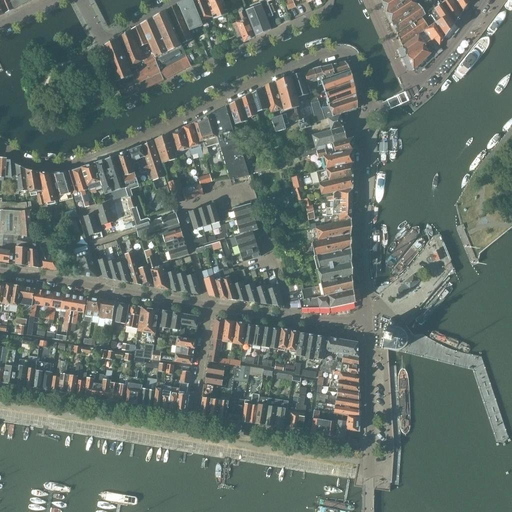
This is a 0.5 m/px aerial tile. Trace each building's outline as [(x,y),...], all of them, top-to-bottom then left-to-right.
[(14,9),(10,0),(0,0),(5,14),(14,9)] [(31,0),(10,0),(14,9),(32,1),(31,0)] [(187,0),(179,5),(190,31),(203,26),(201,22),(200,20),(192,0),(187,0)] [(192,0),(200,20),(201,22),(213,17),(205,0),(192,0)] [(205,0),(213,17),(214,19),(228,14),(222,0),(223,0),(205,0)] [(265,0),(259,2),(244,8),(245,11),(256,37),(271,31),(278,28),(273,17),(272,15),(272,13),(269,6),(266,0),(265,0)] [(408,0),(384,0),(383,1),(383,2),(387,13),(408,0)] [(408,0),(387,13),(392,22),(418,6),(414,0),(408,0)] [(414,0),(418,6),(419,5),(422,3),(426,0),(438,0),(441,4),(441,3),(454,21),(455,23),(455,24),(457,21),(461,14),(462,14),(463,12),(456,0),(414,0)] [(443,35),(445,37),(454,24),(441,4),(441,5),(437,0),(427,0),(422,3),(443,35)] [(456,0),(463,12),(464,10),(470,0),(469,0),(456,0)] [(166,11),(180,43),(181,45),(193,40),(190,31),(179,5),(166,11)] [(397,33),(422,17),(421,17),(425,15),(419,5),(418,6),(392,22),(397,33)] [(232,25),(240,44),(245,42),(254,38),(242,9),(238,11),(239,13),(241,21),(232,25)] [(164,81),(168,79),(191,67),(191,66),(186,55),(185,53),(182,48),(181,45),(180,43),(166,11),(154,18),(141,25),(141,26),(164,81)] [(429,27),(422,17),(397,33),(403,45),(425,30),(429,27)] [(434,38),(439,45),(444,38),(443,36),(435,24),(429,27),(425,30),(432,39),(434,38)] [(132,31),(145,66),(153,86),(162,82),(164,81),(141,26),(132,31)] [(432,39),(425,30),(403,45),(407,56),(432,39)] [(131,72),(145,66),(132,31),(118,38),(131,72)] [(133,76),(131,72),(118,38),(109,43),(102,47),(102,48),(103,48),(105,54),(104,54),(105,55),(107,60),(107,61),(107,62),(108,62),(110,67),(109,68),(110,68),(113,74),(112,74),(112,75),(113,75),(116,81),(115,82),(115,83),(116,83),(133,76)] [(432,39),(407,56),(414,70),(439,46),(439,45),(434,38),(432,39)] [(190,50),(185,53),(186,55),(191,66),(196,63),(190,50)] [(207,52),(200,55),(203,60),(209,58),(207,52)] [(350,71),(344,63),(321,69),(324,79),(350,71)] [(153,86),(145,66),(131,72),(133,76),(139,92),(153,86)] [(321,69),(321,68),(314,70),(317,81),(318,81),(318,82),(319,82),(319,81),(321,81),(324,79),(321,69)] [(304,73),(308,84),(317,81),(314,70),(304,73)] [(324,79),(321,81),(325,92),(354,82),(350,71),(324,79)] [(304,86),(308,84),(304,73),(292,77),(293,80),(298,98),(307,95),(304,86)] [(116,83),(122,97),(122,98),(123,99),(124,99),(125,99),(139,92),(133,76),(116,83)] [(282,100),(281,101),(283,109),(280,110),(281,112),(277,114),(278,117),(272,120),(276,133),(286,130),(285,125),(298,121),(301,130),(311,127),(310,124),(308,118),(302,120),(297,98),(292,80),(291,77),(281,81),(276,83),(277,86),(282,100)] [(354,82),(325,92),(330,106),(333,117),(337,115),(340,114),(357,109),(357,97),(356,96),(354,82)] [(271,113),(280,110),(283,109),(281,101),(276,87),(275,84),(272,85),(263,89),(271,113)] [(257,113),(268,109),(262,89),(259,91),(251,95),(257,113)] [(246,120),(247,120),(251,118),(252,119),(253,117),(258,116),(257,113),(251,95),(240,100),(246,120)] [(321,95),(312,97),(317,117),(326,115),(321,95)] [(247,122),(247,120),(246,120),(240,100),(229,106),(230,106),(236,125),(247,122)] [(217,138),(224,158),(225,164),(230,181),(249,175),(246,164),(243,155),(239,143),(237,143),(229,118),(226,108),(217,112),(211,115),(217,138)] [(202,120),(194,124),(202,149),(204,156),(209,155),(207,147),(219,143),(217,138),(211,115),(202,120)] [(331,130),(313,135),(316,148),(346,140),(343,127),(340,115),(328,119),(329,122),(331,130)] [(193,125),(184,128),(190,148),(192,155),(197,153),(198,157),(202,156),(193,125)] [(184,129),(170,134),(177,159),(184,157),(191,155),(190,149),(186,138),(184,129)] [(155,141),(163,164),(176,159),(169,135),(155,141)] [(322,151),(323,153),(325,152),(325,154),(332,152),(333,155),(353,149),(353,138),(348,140),(346,140),(316,148),(316,149),(317,152),(322,151)] [(153,141),(142,146),(142,147),(150,171),(153,179),(154,181),(164,177),(153,141)] [(128,152),(132,162),(134,162),(134,164),(139,163),(139,164),(142,173),(147,172),(150,180),(153,179),(150,171),(142,147),(141,147),(128,152)] [(326,169),(353,163),(353,155),(353,149),(333,155),(332,152),(325,154),(325,152),(323,153),(322,151),(317,152),(316,149),(301,152),(302,154),(303,158),(307,157),(308,156),(308,157),(309,157),(309,156),(310,156),(317,155),(318,160),(323,158),(325,164),(326,169)] [(128,152),(116,156),(116,157),(127,188),(125,189),(128,196),(127,196),(131,209),(131,210),(137,227),(136,227),(138,238),(156,232),(179,224),(176,213),(151,222),(150,220),(148,219),(141,221),(133,197),(130,187),(138,184),(131,163),(132,162),(128,152)] [(0,192),(3,193),(4,178),(12,178),(10,161),(7,161),(7,159),(6,159),(4,158),(1,157),(0,158),(0,192)] [(116,157),(105,160),(115,192),(125,189),(127,188),(116,157)] [(105,160),(95,164),(102,186),(105,195),(115,192),(105,160)] [(12,162),(10,161),(12,178),(13,194),(15,194),(15,195),(19,194),(19,192),(28,191),(26,170),(15,165),(12,162)] [(95,164),(82,168),(89,189),(89,190),(91,190),(92,194),(96,192),(95,188),(102,186),(95,164)] [(271,164),(251,168),(253,174),(272,169),(271,164)] [(353,164),(327,170),(291,177),(294,189),(319,184),(352,177),(353,164)] [(75,170),(73,171),(80,192),(83,200),(85,208),(89,206),(84,191),(89,189),(82,168),(75,170)] [(44,205),(38,174),(35,174),(35,173),(26,170),(28,191),(29,194),(37,193),(39,206),(44,205)] [(73,171),(67,173),(71,185),(74,194),(77,193),(79,201),(83,200),(80,192),(73,171)] [(378,205),(378,219),(383,219),(388,173),(384,172),(380,173),(378,205)] [(65,173),(52,175),(60,202),(73,198),(65,173)] [(44,205),(48,219),(53,217),(50,206),(51,206),(57,205),(58,204),(57,201),(50,175),(38,174),(44,205)] [(211,182),(210,176),(199,179),(200,184),(201,185),(211,182)] [(334,193),(352,189),(352,177),(319,184),(322,196),(334,193)] [(168,183),(176,204),(181,202),(185,201),(181,190),(178,180),(168,183)] [(200,184),(181,190),(185,201),(204,195),(201,185),(200,184)] [(157,200),(163,193),(157,188),(151,194),(157,200)] [(298,201),(304,200),(300,188),(294,189),(294,190),(296,194),(298,201)] [(327,198),(325,198),(325,200),(327,200),(327,201),(334,201),(352,197),(352,189),(334,193),(334,196),(327,198)] [(325,200),(322,201),(322,202),(323,204),(327,204),(327,206),(327,209),(334,209),(351,205),(352,197),(334,201),(327,201),(327,200),(325,200)] [(37,251),(35,236),(32,210),(31,202),(26,203),(16,204),(2,202),(2,199),(0,198),(0,247),(15,250),(15,247),(28,249),(37,251)] [(282,218),(278,203),(266,206),(270,221),(282,218)] [(100,214),(97,215),(100,226),(113,223),(107,204),(98,207),(100,214)] [(212,224),(220,222),(214,204),(206,207),(212,224)] [(233,209),(236,217),(253,212),(251,204),(233,209)] [(327,209),(327,216),(334,216),(351,213),(351,205),(334,209),(327,209)] [(212,224),(206,207),(197,209),(203,227),(212,224)] [(194,230),(203,227),(197,209),(189,212),(194,230)] [(76,210),(63,214),(66,221),(78,217),(76,210)] [(238,226),(256,221),(253,212),(236,217),(238,226)] [(325,216),(324,226),(327,226),(351,221),(351,213),(334,216),(327,216),(325,216)] [(93,214),(84,217),(89,236),(99,233),(97,227),(100,226),(97,215),(94,216),(93,214)] [(133,216),(123,219),(126,228),(136,225),(133,216)] [(123,219),(113,222),(117,231),(126,228),(123,219)] [(241,235),(253,231),(258,229),(256,221),(238,226),(241,235)] [(308,231),(310,243),(311,243),(350,235),(351,221),(327,226),(324,226),(316,228),(311,230),(308,231)] [(75,222),(69,224),(72,235),(79,233),(75,222)] [(179,224),(156,232),(157,233),(158,234),(159,235),(160,235),(161,235),(163,235),(165,243),(166,243),(183,237),(181,229),(179,224)] [(238,245),(255,240),(253,231),(241,235),(235,237),(238,245)] [(373,233),(371,236),(373,269),(377,272),(381,269),(380,234),(373,233)] [(40,268),(59,272),(59,271),(54,246),(52,234),(35,236),(37,251),(40,268)] [(97,241),(98,246),(119,240),(118,235),(97,241)] [(314,256),(317,256),(350,249),(350,235),(311,243),(314,256)] [(183,237),(166,243),(168,252),(186,246),(183,238),(183,237)] [(241,254),(258,248),(255,240),(238,245),(241,254)] [(418,240),(393,270),(394,276),(399,276),(404,272),(425,244),(423,240),(418,240)] [(186,246),(168,252),(171,260),(189,255),(186,246)] [(0,247),(0,261),(9,263),(15,264),(16,265),(15,250),(0,247)] [(28,249),(15,247),(15,250),(16,265),(28,266),(28,249)] [(241,254),(243,262),(261,257),(258,248),(241,254)] [(28,249),(28,266),(40,268),(37,251),(28,249)] [(150,249),(144,251),(146,258),(152,256),(150,249)] [(351,262),(350,249),(317,256),(320,269),(318,270),(320,282),(352,276),(351,262)] [(73,255),(79,275),(80,275),(85,276),(86,276),(90,276),(90,277),(91,277),(97,277),(97,278),(90,250),(89,251),(74,255),(73,255)] [(433,254),(430,255),(433,262),(436,260),(437,262),(440,260),(441,260),(442,259),(443,259),(439,250),(436,252),(434,252),(433,253),(433,254)] [(133,252),(125,255),(133,284),(142,285),(134,258),(133,252)] [(138,256),(134,258),(142,285),(156,287),(149,266),(142,268),(138,256)] [(152,256),(146,258),(149,266),(156,287),(170,290),(165,274),(166,274),(163,265),(156,267),(153,256),(152,256)] [(107,258),(98,261),(104,279),(113,280),(108,262),(107,258)] [(113,261),(108,262),(113,280),(122,282),(117,263),(115,260),(113,260),(113,261)] [(124,261),(117,263),(122,282),(131,283),(131,282),(124,261)] [(223,269),(219,270),(222,279),(229,299),(237,301),(232,285),(230,277),(230,276),(228,271),(224,272),(223,269)] [(166,274),(165,274),(170,290),(181,292),(177,275),(175,271),(166,274)] [(207,274),(203,275),(204,280),(209,296),(221,298),(216,281),(214,277),(213,271),(207,273),(207,274)] [(185,272),(177,275),(181,292),(191,293),(187,276),(185,272)] [(195,274),(187,276),(191,293),(201,295),(201,294),(195,274)] [(399,289),(398,290),(398,291),(399,292),(399,293),(400,294),(401,294),(402,294),(403,294),(404,294),(405,293),(410,290),(420,281),(414,275),(404,283),(400,287),(399,288),(399,289)] [(321,286),(302,290),(304,300),(354,290),(352,276),(320,282),(321,286)] [(216,281),(221,298),(229,299),(222,279),(216,281)] [(250,303),(245,286),(243,281),(232,285),(237,301),(250,303)] [(245,286),(250,303),(261,304),(256,288),(255,283),(245,286)] [(302,283),(289,286),(290,292),(304,289),(302,283)] [(1,313),(9,314),(14,286),(6,285),(2,307),(1,313)] [(273,306),(268,290),(266,285),(256,288),(261,304),(272,306),(273,306)] [(9,314),(8,320),(12,321),(14,313),(17,313),(18,309),(19,304),(22,287),(14,286),(9,314)] [(22,287),(19,304),(31,306),(34,289),(27,288),(22,287)] [(278,287),(268,290),(273,306),(285,308),(278,287)] [(31,311),(30,317),(34,317),(35,311),(41,312),(42,306),(44,291),(34,289),(31,306),(31,311)] [(302,290),(296,291),(298,301),(300,300),(301,305),(302,308),(330,308),(355,303),(354,290),(304,300),(302,290)] [(44,291),(42,306),(47,307),(45,319),(49,320),(54,293),(44,291)] [(54,293),(49,320),(53,320),(55,308),(60,309),(63,294),(54,293)] [(73,296),(63,294),(60,309),(66,310),(63,330),(68,331),(69,323),(71,311),(73,296)] [(86,298),(76,297),(73,296),(71,311),(74,312),(72,323),(71,331),(75,332),(76,324),(78,312),(84,313),(86,298)] [(88,299),(85,318),(84,321),(91,322),(95,300),(88,299)] [(95,300),(91,322),(98,323),(102,301),(95,300)] [(98,323),(98,325),(105,327),(105,325),(106,319),(109,302),(102,301),(98,323)] [(106,319),(105,325),(112,326),(115,303),(109,302),(106,319)] [(118,304),(115,323),(125,324),(129,306),(118,304)] [(126,326),(130,327),(136,329),(137,321),(138,313),(139,307),(130,306),(126,326)] [(140,314),(138,330),(147,332),(150,309),(141,308),(140,314)] [(156,334),(159,310),(150,309),(147,332),(145,344),(154,345),(155,334),(156,334)] [(159,327),(159,332),(163,333),(164,328),(170,329),(173,313),(163,311),(160,327),(159,327)] [(173,313),(170,329),(172,330),(180,331),(179,335),(184,336),(185,331),(180,330),(183,314),(173,313)] [(183,314),(180,330),(185,331),(185,325),(197,327),(198,319),(199,317),(197,317),(183,314)] [(386,335),(382,349),(398,352),(403,350),(407,347),(408,342),(408,337),(405,333),(402,329),(391,319),(389,320),(386,335)] [(215,320),(212,334),(212,339),(222,341),(225,321),(215,320)] [(225,321),(222,341),(221,350),(226,351),(228,342),(232,343),(236,323),(225,321)] [(236,323),(232,343),(243,345),(243,344),(246,325),(236,323)] [(17,326),(16,333),(18,333),(17,334),(23,335),(25,326),(20,325),(19,325),(19,327),(17,326)] [(246,325),(243,344),(252,346),(255,326),(246,325)] [(255,326),(252,346),(261,347),(264,328),(255,326)] [(38,328),(37,336),(45,337),(46,329),(38,328)] [(264,328),(261,347),(270,349),(273,329),(264,328)] [(273,329),(270,349),(278,350),(282,330),(273,329)] [(288,350),(291,332),(282,330),(278,350),(279,350),(285,352),(285,350),(288,350)] [(291,332),(288,350),(290,350),(290,352),(297,353),(300,333),(291,332)] [(327,338),(309,335),(300,333),(297,353),(296,356),(305,357),(305,359),(314,361),(314,359),(323,360),(327,338)] [(170,340),(169,344),(176,345),(194,349),(195,340),(170,336),(170,340)] [(357,343),(327,338),(323,360),(329,361),(337,362),(338,363),(338,362),(338,358),(340,358),(341,352),(358,355),(358,344),(357,343)] [(222,341),(212,339),(210,351),(221,352),(221,350),(222,341)] [(143,358),(144,359),(152,359),(154,345),(145,344),(145,346),(144,350),(143,358)] [(11,345),(9,352),(16,354),(18,347),(11,345)] [(194,349),(176,345),(175,353),(192,357),(194,349)] [(74,346),(73,353),(81,354),(82,347),(74,346)] [(0,382),(2,383),(5,366),(7,355),(8,348),(3,347),(0,366),(0,382)] [(143,358),(144,350),(135,349),(134,357),(143,358)] [(108,351),(107,360),(114,361),(115,357),(116,352),(108,351)] [(154,351),(153,360),(175,363),(175,362),(182,363),(191,365),(192,357),(175,353),(175,357),(161,355),(162,352),(156,351),(154,351)] [(209,355),(208,362),(214,363),(219,364),(219,363),(220,359),(221,352),(210,351),(210,353),(210,355),(209,355)] [(358,355),(341,352),(340,358),(343,358),(342,363),(358,366),(358,355)] [(2,383),(16,385),(19,368),(13,367),(15,356),(7,355),(5,366),(2,383)] [(24,387),(29,360),(20,359),(19,368),(16,385),(24,387)] [(33,388),(35,374),(37,361),(29,360),(24,387),(33,388)] [(230,360),(229,367),(240,369),(241,366),(241,363),(241,361),(230,360)] [(35,374),(33,388),(50,391),(52,376),(53,373),(54,364),(49,364),(41,362),(37,361),(35,374)] [(59,361),(57,373),(53,373),(52,376),(50,391),(58,392),(64,362),(59,361)] [(65,379),(66,371),(68,363),(64,362),(58,392),(67,394),(69,379),(65,379)] [(337,362),(335,371),(358,376),(358,366),(342,363),(338,362),(338,363),(337,362)] [(69,375),(69,379),(67,394),(75,395),(80,366),(79,366),(80,364),(77,364),(75,376),(69,375)] [(159,364),(158,369),(158,371),(166,372),(167,365),(159,364)] [(208,364),(207,374),(223,377),(225,367),(208,364)] [(166,372),(164,384),(162,395),(160,409),(168,411),(172,388),(173,380),(174,366),(167,365),(166,372)] [(80,366),(75,395),(83,396),(86,382),(87,378),(87,373),(82,372),(83,367),(80,366)] [(249,375),(250,371),(250,367),(241,366),(240,370),(236,369),(235,373),(235,376),(234,379),(234,381),(248,384),(249,375)] [(250,371),(249,375),(262,377),(263,375),(263,370),(264,369),(250,367),(250,371)] [(105,370),(104,376),(100,399),(108,400),(111,383),(113,371),(105,370)] [(182,371),(179,389),(176,412),(184,413),(190,373),(182,371)] [(358,376),(335,371),(334,371),(334,375),(340,376),(339,380),(359,384),(358,376)] [(115,383),(111,383),(108,400),(125,403),(129,378),(129,377),(121,375),(121,373),(116,372),(115,383)] [(95,374),(95,377),(91,398),(100,399),(104,376),(95,374)] [(207,374),(205,383),(222,386),(223,377),(207,374)] [(87,378),(86,382),(83,396),(91,398),(95,377),(90,376),(90,378),(87,378)] [(143,380),(129,378),(125,403),(139,406),(142,389),(143,380)] [(157,380),(147,379),(147,384),(146,390),(142,389),(139,406),(153,408),(156,382),(157,380)] [(330,388),(359,392),(359,384),(339,380),(336,380),(336,382),(331,381),(330,388)] [(160,409),(162,395),(164,384),(156,382),(153,408),(160,409)] [(208,417),(212,393),(213,387),(204,386),(200,416),(208,417)] [(359,395),(359,392),(330,388),(329,387),(328,393),(337,394),(337,397),(359,401),(359,395)] [(172,388),(168,411),(169,411),(169,412),(174,413),(175,412),(176,412),(179,389),(176,388),(172,388)] [(306,406),(304,406),(306,389),(300,388),(299,394),(299,396),(299,397),(297,405),(293,430),(302,432),(306,406)] [(217,394),(212,393),(208,417),(217,418),(220,401),(215,400),(217,394)] [(245,399),(245,401),(244,405),(242,422),(255,424),(260,396),(260,394),(253,393),(252,400),(245,399)] [(321,394),(318,394),(316,402),(325,404),(326,399),(336,401),(335,405),(359,409),(359,401),(337,397),(321,394)] [(269,397),(266,397),(260,396),(255,424),(264,426),(269,397)] [(299,397),(294,396),(293,403),(289,402),(287,411),(285,429),(284,429),(293,430),(297,405),(299,397)] [(279,399),(269,397),(264,426),(274,427),(279,399)] [(244,405),(245,401),(229,398),(229,402),(226,420),(242,422),(244,405)] [(285,429),(287,411),(289,402),(289,401),(279,399),(274,427),(285,429)] [(229,402),(220,401),(217,418),(226,420),(229,402)] [(324,408),(335,409),(334,414),(338,414),(348,416),(359,418),(360,415),(359,415),(359,409),(335,405),(325,404),(316,402),(315,410),(319,411),(319,409),(324,409),(324,408)] [(314,410),(311,433),(320,435),(323,421),(318,420),(319,411),(315,410),(314,410)] [(323,421),(320,435),(325,436),(331,437),(335,437),(338,414),(334,414),(333,414),(329,413),(327,421),(323,421)] [(339,438),(346,439),(347,430),(346,430),(348,416),(338,414),(335,437),(339,438)] [(348,416),(346,430),(347,430),(359,432),(359,418),(348,416)] [(377,466),(377,478),(387,478),(387,466),(377,466)]
